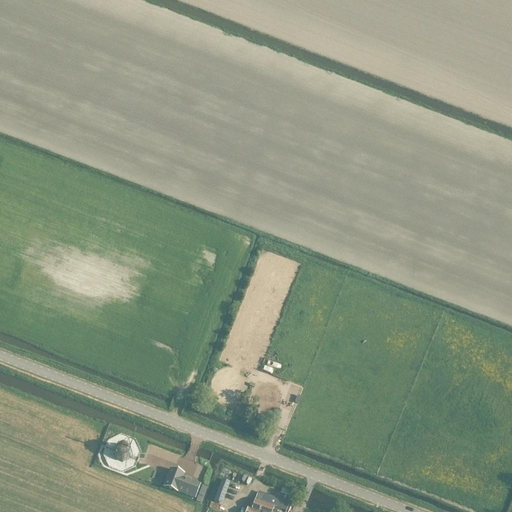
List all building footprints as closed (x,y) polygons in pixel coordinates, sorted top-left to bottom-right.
[(130,453),(128,447),(122,445),(116,447),(114,453),(116,459),(122,461),(128,459),(130,453)] [(200,485),(183,478),(184,474),(170,469),(163,487),(177,493),(177,492),(195,499),(200,485)] [(222,479),(214,501),(219,503),(227,481),(222,479)] [(202,485),(198,495),(203,497),(207,487),(202,485)] [(285,511),(289,504),(258,493),(251,510),(247,509),(245,511),(285,511)]
